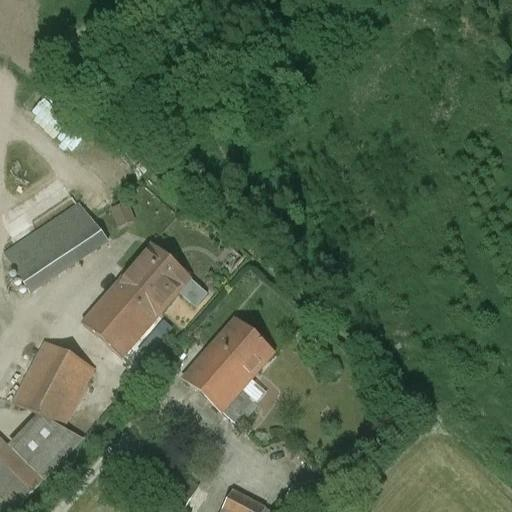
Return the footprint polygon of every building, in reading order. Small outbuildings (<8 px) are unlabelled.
[(80,129),(50,106),(36,123),(87,165),(102,146),(80,129)] [(79,207),(4,257),(30,297),(108,244),(92,224),(79,207)] [(127,207),(113,211),(117,224),(131,219),(127,207)] [(150,248),(124,278),(164,313),(178,296),(190,282),(150,248)] [(164,313),(124,278),(108,297),(148,331),(164,313)] [(207,297),(190,282),(178,296),(196,311),(207,297)] [(108,297),(82,327),(122,362),(148,331),(108,297)] [(235,322),(200,361),(240,396),(242,394),(275,356),(235,322)] [(45,345),(13,405),(13,406),(38,419),(62,432),(94,372),(45,345)] [(240,396),(200,361),(182,382),(222,416),(240,396)] [(240,396),(222,416),(237,429),(257,407),(242,394),(240,396)] [(9,449),(0,439),(0,493),(18,510),(43,482),(81,442),(81,441),(62,432),(38,419),(9,449)] [(183,511),(196,493),(142,456),(128,478),(177,511),(183,511)] [(309,498),(292,487),(279,507),(286,511),(300,511),(303,508),(309,498)] [(263,511),(232,495),(222,511),(263,511)]
